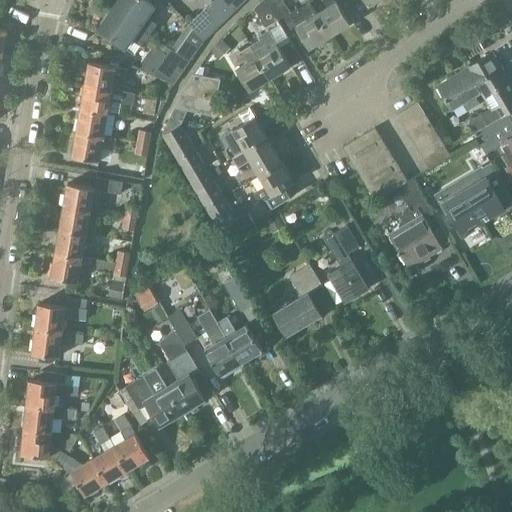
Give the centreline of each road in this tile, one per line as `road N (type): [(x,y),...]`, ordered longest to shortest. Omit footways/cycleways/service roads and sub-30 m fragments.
road 1 (residential): [(148,511),(511,288)]
road 2 (residential): [(0,319),(43,0)]
road 3 (residential): [(330,164),(314,134),(336,93),(483,0)]
